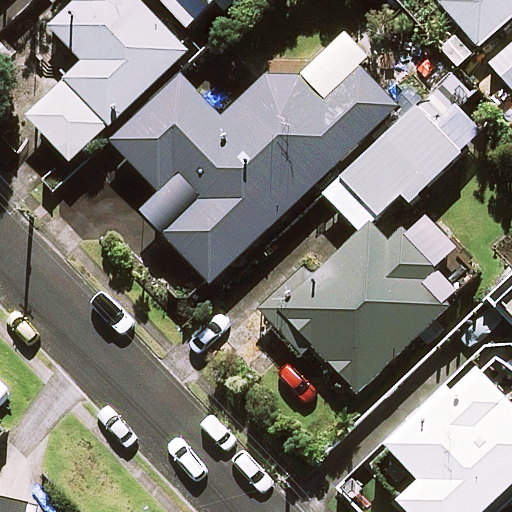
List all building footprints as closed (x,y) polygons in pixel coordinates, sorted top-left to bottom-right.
[(41,47),(78,50),(90,63),(32,117),(75,164),(192,55),(140,0),(75,0),(80,4),(67,16),(44,11),(41,47)] [(164,0),(194,29),(217,6),(225,14),(240,0),(164,0)] [(511,21),(511,0),(441,0),(441,1),(481,48),(511,21)] [(409,105),(348,38),(305,77),(265,83),(225,120),(186,77),(116,142),(165,196),(147,212),(213,284),(409,105)] [(509,84),(491,98),(511,124),(511,49),(493,65),(509,84)] [(402,194),(412,204),(485,135),(440,88),(328,194),(363,231),(371,223),(402,194)] [(360,395),(465,293),(457,285),(467,276),(450,258),(459,249),(429,217),(404,241),(382,219),(320,279),(310,269),(264,314),(306,356),(314,348),(360,395)] [(511,285),(493,303),(511,323),(511,285)] [(500,511),(511,501),(511,408),(475,371),(392,452),(426,487),(404,509),(406,511),(500,511)] [(0,511),(33,511),(35,507),(0,499),(0,511)]
